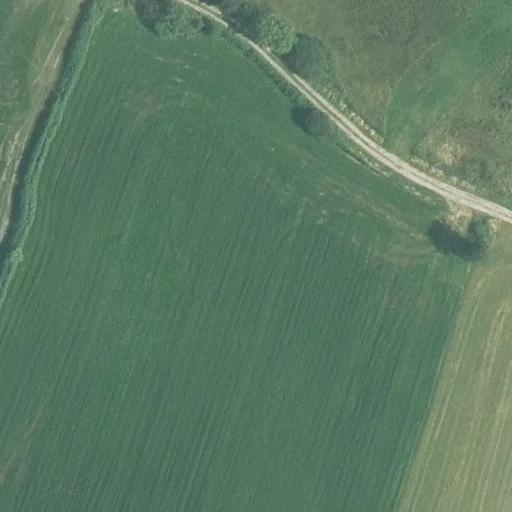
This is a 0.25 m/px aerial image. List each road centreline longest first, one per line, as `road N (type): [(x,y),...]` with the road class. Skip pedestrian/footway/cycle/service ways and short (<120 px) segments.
road 1 (track): [(179,0),(249,39),(383,156),(511,219)]
road 2 (track): [(0,246),(24,153),(83,0)]
